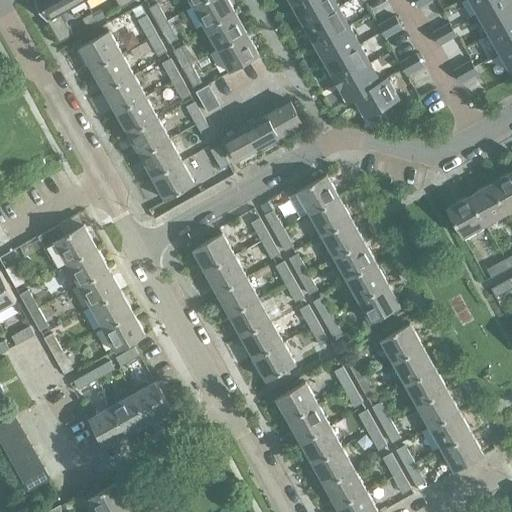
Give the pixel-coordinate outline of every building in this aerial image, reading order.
[(35,0),(59,42),(74,34),(61,12),(82,0),(35,0)] [(202,0),(194,5),(206,27),(234,11),(228,0),(202,0)] [(304,0),(295,5),(306,24),(338,6),(334,0),(304,0)] [(471,0),(479,13),(502,0),(471,0)] [(511,0),(502,0),(479,13),(490,32),(511,19),(511,0)] [(159,25),(167,20),(157,2),(148,7),(159,25)] [(306,24),(316,43),(349,25),(338,6),(306,24)] [(206,27),(218,48),(246,33),(234,11),(206,27)] [(137,19),(148,37),(156,32),(146,14),(137,19)] [(395,15),(378,25),(382,31),(399,21),(395,15)] [(511,19),(490,32),(501,51),(511,44),(511,19)] [(178,38),(167,20),(159,25),(169,43),(178,38)] [(385,37),(402,27),(399,21),(382,31),(385,37)] [(433,32),(436,38),(453,28),(450,22),(433,32)] [(359,43),(349,25),(316,43),(327,62),(359,43)] [(453,28),(436,38),(440,44),(457,34),(453,28)] [(80,46),(93,68),(122,52),(109,29),(80,46)] [(156,32),(148,37),(158,55),(167,50),(156,32)] [(218,48),(231,71),(259,55),(246,33),(218,48)] [(333,74),(337,81),(370,62),(359,43),(327,62),(333,73),(333,74)] [(511,44),(501,51),(511,71),(511,70),(511,44)] [(183,68),(192,63),(182,45),(173,50),(183,68)] [(134,74),(122,52),(93,68),(105,90),(134,74)] [(399,62),(403,68),(420,58),(417,52),(399,62)] [(172,81),(180,75),(170,57),(162,63),(172,81)] [(420,58),(403,68),(406,74),(424,65),(420,58)] [(474,66),(471,60),(454,69),(457,76),(474,66)] [(370,62),(337,81),(341,88),(342,88),(348,99),(388,77),(387,76),(380,80),(370,62)] [(202,81),(192,63),(183,68),(193,87),(202,81)] [(474,66),(457,76),(461,82),(478,72),(474,66)] [(146,95),(134,74),(105,90),(117,112),(146,95)] [(191,93),(180,75),(172,81),(182,99),(191,93)] [(399,97),(388,77),(348,99),(349,100),(356,96),(366,115),(399,97)] [(221,104),(209,83),(195,90),(208,112),(221,104)] [(159,117),(146,95),(117,112),(129,133),(159,117)] [(290,99),(267,112),(280,136),(303,123),(290,99)] [(196,124),(205,119),(195,101),(186,106),(196,124)] [(245,125),(258,148),(280,136),(267,112),(245,125)] [(171,139),(159,117),(129,133),(141,155),(171,139)] [(215,137),(205,119),(196,124),(206,142),(215,137)] [(245,125),(222,137),(235,161),(258,148),(245,125)] [(183,160),(171,139),(141,155),(153,177),(183,160)] [(221,168),(230,163),(219,144),(210,149),(221,168)] [(195,182),(183,160),(153,177),(166,199),(195,182)] [(511,170),(490,183),(507,213),(511,210),(511,170)] [(309,213),(339,196),(326,174),(287,196),(300,218),(309,213)] [(469,195),(486,225),(507,213),(490,183),(469,195)] [(469,195),(446,208),(463,237),(486,225),(469,195)] [(351,218),(339,196),(309,213),(321,234),(351,218)] [(283,227),(273,209),(265,214),(275,232),(283,227)] [(270,235),(260,217),(251,222),(261,240),(270,235)] [(333,256),(363,240),(351,218),(321,234),(333,256)] [(96,246),(83,223),(65,233),(59,223),(37,235),(50,257),(60,251),(66,262),(96,246)] [(294,245),(283,227),(275,232),(285,250),(294,245)] [(222,231),(193,248),(206,270),(235,254),(222,231)] [(271,258),(280,253),(270,235),(261,240),(271,258)] [(346,278),(375,261),(363,240),(333,256),(346,278)] [(79,284),(108,268),(96,246),(66,262),(79,284)] [(298,253),(289,258),(300,275),(308,270),(298,253)] [(247,275),(235,254),(206,270),(218,292),(247,275)] [(510,267),(505,258),(486,268),(491,277),(510,267)] [(294,278),(284,260),(275,265),(285,283),(294,278)] [(358,300),(387,283),(375,261),(346,278),(358,300)] [(16,287),(24,282),(14,263),(5,268),(16,287)] [(120,290),(108,268),(79,284),(91,306),(120,290)] [(0,309),(16,301),(0,270),(0,309)] [(318,288),(308,270),(300,275),(310,293),(318,288)] [(259,297),(247,275),(218,292),(230,314),(259,297)] [(304,296),(294,278),(285,283),(295,301),(304,296)] [(511,287),(511,281),(510,278),(491,288),(496,296),(511,287)] [(370,322),(400,306),(387,283),(358,300),(370,322)] [(30,311),(38,307),(28,289),(20,294),(30,311)] [(103,328),(133,311),(120,290),(91,306),(103,328)] [(322,296),(314,300),(313,300),(323,319),(332,314),(322,296)] [(271,319),(259,297),(230,314),(242,335),(271,319)] [(299,308),(309,326),(318,321),(308,303),(299,308)] [(30,311),(40,330),(48,325),(38,307),(30,311)] [(103,328),(115,349),(116,351),(145,334),(133,311),(103,328)] [(342,332),(332,314),(323,319),(333,337),(342,332)] [(284,341),(271,319),(242,335),(254,357),(284,341)] [(320,344),(328,339),(318,321),(309,326),(320,344)] [(422,345),(409,322),(380,339),(392,361),(422,345)] [(35,334),(30,325),(11,335),(16,344),(35,334)] [(54,355),(63,351),(52,332),(44,337),(54,355)] [(4,339),(0,341),(0,353),(9,348),(4,339)] [(296,363),(284,341),(254,357),(267,380),(296,363)] [(434,366),(422,345),(392,361),(404,383),(434,366)] [(139,355),(134,346),(115,356),(121,365),(139,355)] [(54,355),(64,373),(73,368),(63,351),(54,355)] [(356,358),(348,362),(358,381),(366,376),(356,358)] [(92,370),(97,378),(115,368),(110,359),(92,370)] [(353,384),(343,366),(334,370),(344,388),(353,384)] [(446,388),(434,366),(404,383),(417,405),(446,388)] [(79,389),(97,378),(92,370),(74,380),(79,389)] [(377,394),(366,376),(358,381),(368,399),(377,394)] [(172,409),(155,380),(133,393),(149,422),(172,409)] [(306,380),(277,397),(289,419),(318,403),(306,380)] [(354,407),(363,402),(353,384),(344,388),(354,407)] [(458,410),(446,388),(417,405),(429,426),(458,410)] [(127,434),(149,422),(133,393),(111,405),(127,434)] [(381,401),(372,406),(382,424),(391,419),(381,401)] [(330,424),(318,403),(289,419),(301,441),(330,424)] [(105,446),(127,434),(111,405),(89,417),(105,446)] [(377,427),(367,409),(359,414),(368,431),(377,427)] [(441,448),(471,432),(458,410),(429,426),(441,448)] [(0,422),(0,436),(21,425),(15,415),(0,422)] [(391,419),(382,424),(392,442),(401,437),(391,419)] [(343,446),(330,424),(301,441),(313,463),(343,446)] [(27,436),(21,425),(0,436),(0,439),(5,448),(27,436)] [(387,444),(377,427),(368,431),(378,449),(387,444)] [(441,448),(454,471),(483,454),(471,432),(441,448)] [(5,448),(10,459),(33,446),(27,436),(5,448)] [(405,444),(396,449),(407,467),(415,462),(405,444)] [(10,459),(14,465),(16,469),(38,456),(33,446),(10,459)] [(325,484),(355,468),(343,446),(313,463),(325,484)] [(401,470),(391,452),(382,457),(392,475),(401,470)] [(16,469),(18,472),(22,480),(44,467),(38,456),(16,469)] [(407,467),(416,485),(425,480),(415,462),(407,467)] [(22,480),(28,491),(50,478),(44,467),(22,480)] [(338,506),(367,490),(355,468),(325,484),(338,506)] [(403,493),(412,488),(401,470),(392,475),(403,493)] [(117,481),(88,497),(96,511),(114,511),(130,503),(117,481)] [(340,511),(378,511),(379,511),(367,490),(338,506),(340,511)] [(134,511),(130,503),(114,511),(134,511)]
